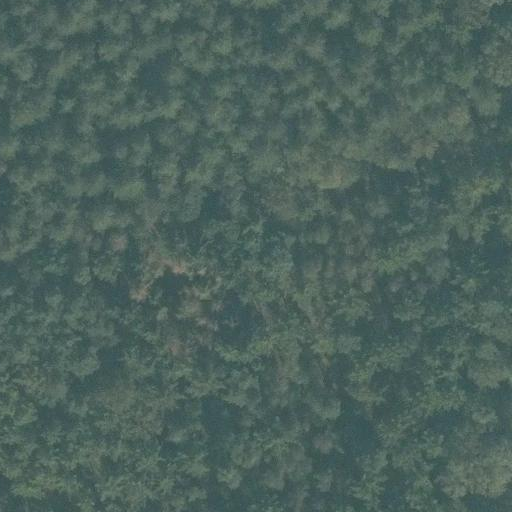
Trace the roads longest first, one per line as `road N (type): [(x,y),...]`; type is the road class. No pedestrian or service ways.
road 1 (track): [(0,244),(511,98)]
road 2 (track): [(0,155),(51,229),(209,511)]
